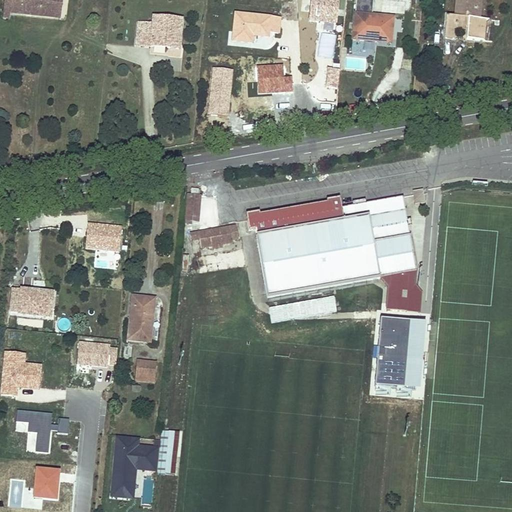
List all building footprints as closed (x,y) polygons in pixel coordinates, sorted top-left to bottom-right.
[(59,18),(61,0),(4,0),(3,18),(9,19),(9,13),(59,18)] [(338,0),(311,0),(310,19),(337,21),(338,0)] [(386,28),(387,18),(371,17),(373,0),(370,0),(366,0),(356,0),(353,40),(377,42),(377,38),(391,40),(392,29),(386,28)] [(382,0),(382,11),(420,13),(420,0),(382,0)] [(479,19),(480,0),(456,0),(455,17),(447,17),(446,38),(454,38),(455,30),(467,31),(466,40),(480,41),(482,19),(479,19)] [(278,33),(280,20),(235,15),(233,41),(252,43),(252,36),(268,37),(269,33),(278,33)] [(178,50),(181,21),(153,18),(152,25),(138,24),(136,46),(153,47),(153,44),(167,45),(167,48),(178,50)] [(257,66),(258,94),(293,92),(292,78),(283,78),(283,65),(257,66)] [(234,70),(213,68),(208,114),(230,116),(234,70)] [(340,68),(328,68),(326,87),(338,88),(340,68)] [(417,191),(413,196),(419,200),(423,195),(417,191)] [(200,197),(188,196),(185,225),(191,225),(191,221),(198,222),(200,197)] [(255,230),(267,298),(380,278),(388,288),(386,311),(394,311),(404,312),(406,312),(413,307),(420,307),(421,294),(415,287),(415,280),(409,280),(405,274),(415,272),(403,198),(340,209),(339,199),(332,200),(333,206),(254,220),(253,214),(246,215),(249,231),(255,230)] [(259,213),(253,214),(254,220),(333,206),(332,200),(326,201),(326,204),(259,215),(259,213)] [(122,226),(88,223),(86,249),(120,252),(122,226)] [(236,227),(189,235),(191,241),(199,239),(201,248),(211,246),(212,249),(223,247),(222,244),(232,243),(232,240),(238,239),(236,227)] [(55,290),(21,287),(21,288),(12,288),(10,311),(19,311),(18,314),(53,317),(55,290)] [(335,293),(297,299),(300,311),(337,305),(335,293)] [(154,300),(132,297),(128,341),(150,343),(154,300)] [(394,311),(393,321),(403,322),(404,312),(394,311)] [(414,342),(414,336),(402,335),(403,322),(393,321),(388,381),(408,383),(410,365),(412,365),(412,357),(418,358),(419,343),(414,342)] [(79,343),(77,366),(109,368),(109,366),(115,366),(116,349),(110,348),(110,345),(79,343)] [(26,354),(4,352),(2,396),(17,396),(17,388),(40,389),(42,364),(25,363),(26,354)] [(156,364),(136,361),(135,377),(155,379),(156,364)] [(37,452),(50,453),(51,431),(58,431),(57,434),(67,435),(68,419),(58,419),(58,425),(52,425),(52,414),(18,412),(17,422),(30,422),(29,432),(38,432),(37,452)] [(169,432),(161,431),(160,441),(157,474),(165,474),(169,432)] [(179,433),(169,432),(165,474),(175,475),(179,433)] [(117,438),(111,497),(132,499),(135,475),(130,474),(130,469),(135,470),(156,472),(159,449),(137,447),(138,440),(117,438)] [(58,501),(61,471),(38,469),(35,499),(58,501)]
